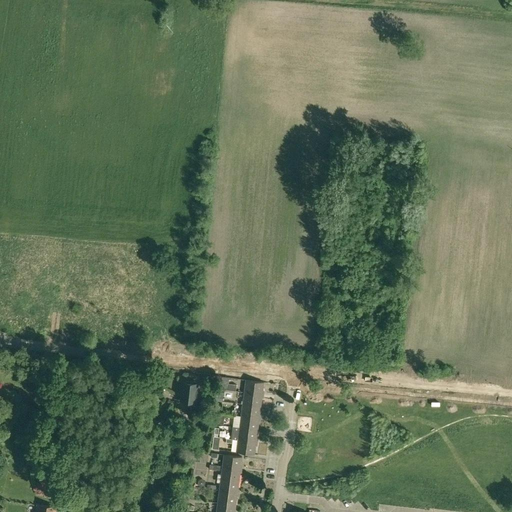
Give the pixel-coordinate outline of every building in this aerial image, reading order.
[(222,377),(220,389),(236,391),(237,385),(228,384),(229,378),(222,377)] [(246,380),(244,392),(262,394),(264,382),(246,380)] [(194,405),(196,384),(191,383),(192,382),(185,381),(184,383),(183,383),(182,391),(180,391),(179,400),(187,400),(187,405),(194,405)] [(262,394),(244,392),(243,404),(260,406),(262,394)] [(243,404),(241,416),(259,418),(260,406),(243,404)] [(224,424),(225,414),(216,413),(215,423),(224,424)] [(259,418),(241,416),(239,428),(257,430),(259,418)] [(239,428),(238,440),(256,442),(257,430),(239,428)] [(218,449),(220,437),(213,436),(212,449),(218,449)] [(254,454),(256,442),(238,440),(236,452),(254,454)] [(222,466),(222,467),(240,470),(241,465),(242,457),(224,454),(222,466)] [(217,467),(216,471),(219,471),(222,469),(221,474),(221,479),(238,481),(240,473),(240,470),(222,467),(217,467)] [(221,479),(219,491),(237,493),(238,481),(221,479)] [(219,491),(217,503),(235,505),(237,493),(219,491)] [(216,511),(234,511),(235,505),(217,503),(216,511)]
